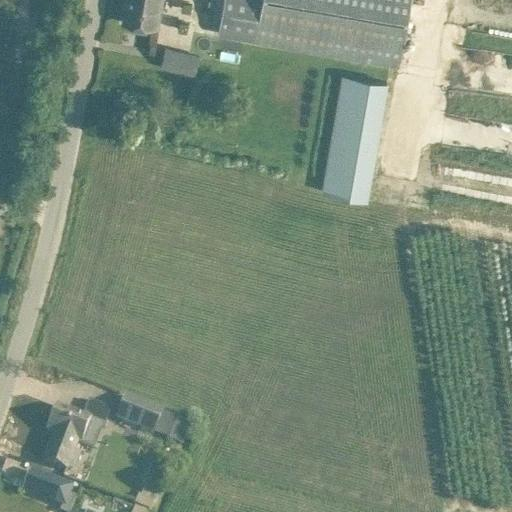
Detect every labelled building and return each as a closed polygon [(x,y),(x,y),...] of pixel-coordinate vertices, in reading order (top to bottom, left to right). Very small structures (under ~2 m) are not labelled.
[(126,0),(122,21),(142,25),(157,28),(161,0),(126,0)] [(222,0),(217,32),(399,63),(410,0),(222,0)] [(160,66),(193,74),(197,55),(164,47),(160,66)] [(340,72),(325,190),(372,196),(387,78),(340,72)] [(130,114),(179,127),(184,108),(135,95),(130,114)] [(126,398),(117,420),(154,435),(163,413),(126,398)] [(80,454),(75,452),(78,443),(82,445),(91,420),(57,407),(47,431),(56,434),(45,463),(67,472),(68,469),(73,471),(80,454)] [(178,419),(168,440),(182,447),(191,425),(178,419)] [(72,489),(43,477),(35,497),(64,509),(72,489)]
